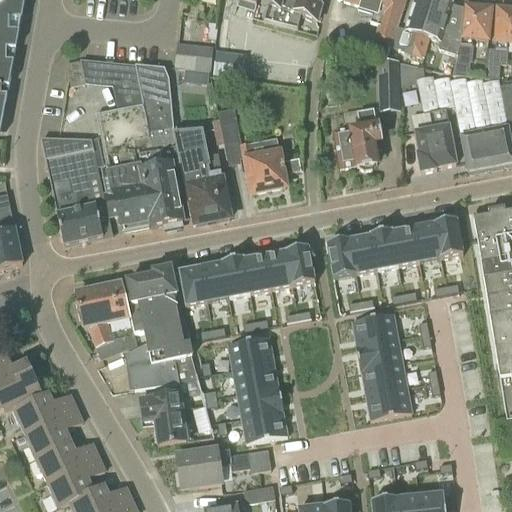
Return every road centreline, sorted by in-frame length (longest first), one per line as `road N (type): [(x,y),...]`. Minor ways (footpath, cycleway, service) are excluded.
road 1 (residential): [(316,222),(44,278)]
road 2 (residential): [(44,278),(41,309),(52,339),(154,511)]
road 3 (residential): [(44,278),(22,164),(46,24)]
road 4 (residential): [(316,222),(304,150),(330,0)]
road 5 (residential): [(511,184),(316,222)]
road 6 (residential): [(454,422),(271,457)]
road 7 (residential): [(46,24),(142,37),(158,33),(170,0)]
